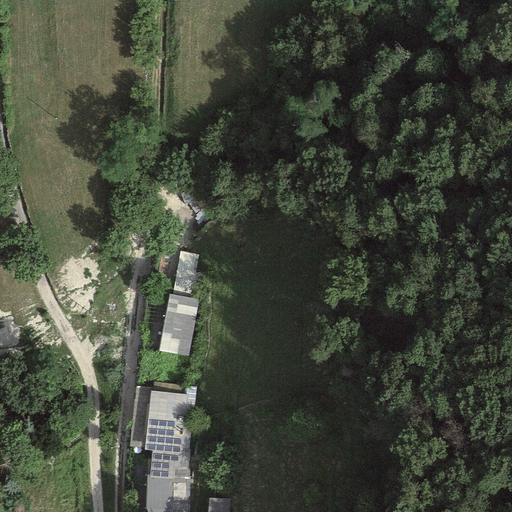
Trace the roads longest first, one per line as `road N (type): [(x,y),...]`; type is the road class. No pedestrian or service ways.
road 1 (track): [(159,0),(152,197),(118,511)]
road 2 (track): [(0,150),(39,287),(82,360),(97,511)]
